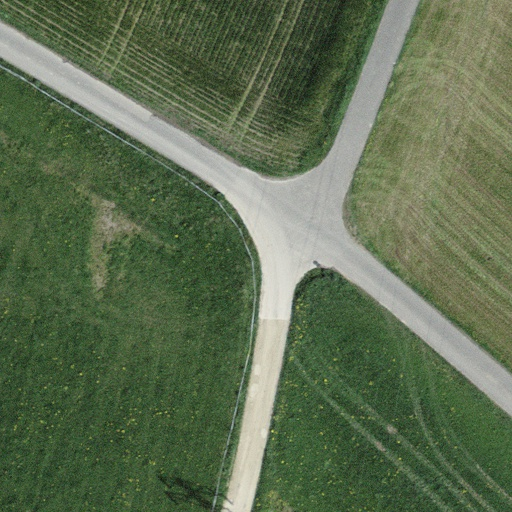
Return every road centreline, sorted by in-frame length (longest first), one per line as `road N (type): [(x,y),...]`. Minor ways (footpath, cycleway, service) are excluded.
road 1 (unclassified): [(0,41),(336,245),(511,399)]
road 2 (track): [(236,511),(285,264),(346,150),(403,0)]
